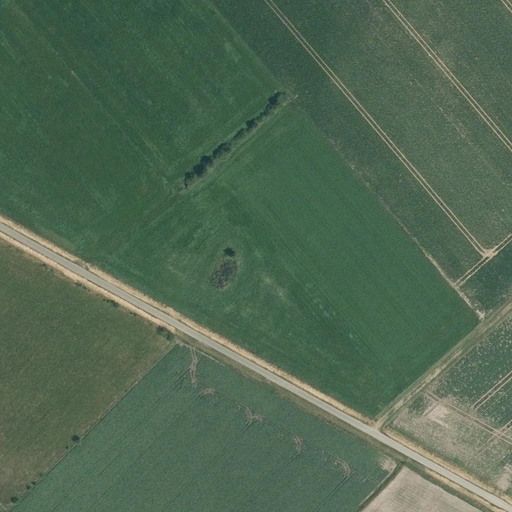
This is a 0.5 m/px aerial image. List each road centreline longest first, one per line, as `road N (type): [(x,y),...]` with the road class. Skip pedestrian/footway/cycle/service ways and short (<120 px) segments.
road 1 (unclassified): [(511,510),(0,225)]
road 2 (track): [(511,305),(369,432)]
